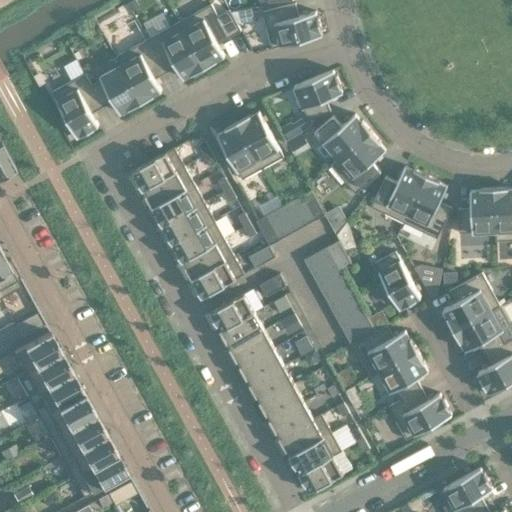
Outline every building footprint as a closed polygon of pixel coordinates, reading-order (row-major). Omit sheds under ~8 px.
[(135,0),(132,0),(128,3),(132,10),(139,6),(135,0)] [(262,10),(272,47),(322,34),(321,32),(320,29),(322,28),(318,15),(317,15),(316,12),(315,10),(304,13),(299,15),(295,2),(262,10)] [(211,3),(178,21),(203,68),(217,60),(216,59),(224,54),(218,42),(241,30),(229,8),(218,14),(211,3)] [(164,10),(144,19),(151,33),(171,24),(164,10)] [(178,21),(146,38),(165,72),(176,65),(183,77),(191,73),(192,74),(203,68),(178,21)] [(146,38),(115,56),(120,64),(141,102),(154,95),(153,93),(161,89),(155,77),(165,72),(146,38)] [(102,79),(92,84),(103,106),(113,100),(120,112),(128,107),(129,109),(141,102),(120,64),(100,75),(102,79)] [(294,84),(294,86),(295,86),(302,105),(302,106),(303,107),(308,119),(331,110),(326,98),(336,94),(342,91),(341,90),(340,87),(342,86),(336,73),(335,74),(333,70),(334,70),(333,69),(294,84)] [(52,90),(77,136),(81,133),(82,134),(94,128),(94,126),(98,124),(92,112),(103,106),(92,84),(85,72),(52,90)] [(250,113),(236,121),(261,168),(284,155),(264,121),(265,121),(262,116),(259,110),(251,115),(250,113)] [(333,114),(314,130),(323,140),(324,141),(338,158),(371,130),(362,119),(361,120),(356,114),(355,113),(350,117),(346,121),(342,124),(333,114)] [(307,118),(294,126),(301,136),(314,128),(307,118)] [(261,168),(236,121),(225,127),(225,129),(219,132),(217,133),(220,139),(242,178),(261,168)] [(338,158),(331,165),(346,183),(355,193),(362,186),(381,170),(372,160),(376,157),(381,153),(386,149),(384,147),(384,148),(380,142),(381,141),(371,130),(338,158)] [(304,136),(290,145),(298,157),(312,148),(304,136)] [(0,140),(0,175),(15,167),(0,140)] [(198,144),(204,154),(211,150),(205,140),(198,144)] [(135,176),(142,188),(185,165),(175,146),(133,169),(137,175),(135,176)] [(211,150),(204,154),(210,165),(217,161),(211,150)] [(145,194),(152,206),(195,183),(185,165),(142,188),(143,189),(144,188),(147,193),(145,194)] [(385,175),(370,206),(404,221),(427,173),(414,167),(413,169),(406,165),(405,165),(402,170),(399,175),(397,180),(385,175)] [(427,173),(404,221),(437,237),(452,206),(440,201),(442,196),(445,191),(447,185),(446,184),(439,181),(440,180),(427,173)] [(218,180),(224,190),(231,186),(225,176),(218,180)] [(155,212),(162,224),(205,201),(195,183),(152,206),(152,207),(154,206),(156,211),(155,212)] [(231,186),(224,190),(229,200),(236,197),(231,186)] [(508,186),(494,187),(496,240),(511,239),(511,187),(508,188),(508,186)] [(471,207),(458,208),(459,232),(472,232),(474,231),(495,230),(495,240),(496,240),(494,187),(479,188),(479,189),(472,189),(470,189),(470,196),(471,207)] [(311,189),(300,195),(313,220),(325,213),(311,189)] [(300,195),(289,201),(302,226),(313,220),(300,195)] [(165,230),(172,242),(214,218),(205,201),(162,224),(162,225),(164,224),(166,229),(165,230)] [(289,201),(278,207),(292,232),(302,226),(289,201)] [(278,207),(267,213),(281,238),(292,232),(278,207)] [(238,215),(243,226),(250,222),(245,211),(238,215)] [(335,215),(345,244),(356,240),(346,212),(335,215)] [(281,238),(267,213),(256,220),(269,244),(270,244),(281,238)] [(172,242),(172,243),(174,242),(176,247),(175,247),(182,260),(224,236),(214,218),(172,242)] [(250,222),(243,226),(249,236),(256,232),(250,222)] [(182,260),(182,261),(183,260),(186,264),(185,265),(191,278),(234,254),(224,236),(182,260)] [(339,239),(328,245),(333,256),(339,266),(341,270),(342,270),(353,264),(339,239)] [(269,244),(249,255),(255,267),(276,255),(270,244),(269,244)] [(304,258),(310,269),(333,256),(328,245),(304,258)] [(0,248),(0,297),(21,286),(16,277),(19,276),(10,258),(6,260),(0,248)] [(416,297),(421,295),(417,289),(418,289),(415,284),(396,250),(374,262),(385,281),(377,284),(386,300),(393,296),(399,307),(404,304),(404,306),(417,299),(416,297)] [(234,254),(191,278),(192,278),(193,278),(196,282),(194,283),(202,296),(244,273),(234,254)] [(333,256),(310,269),(316,279),(339,266),(333,256)] [(316,279),(322,290),(346,277),(342,270),(341,270),(339,266),(316,279)] [(455,269),(444,270),(444,284),(456,278),(455,269)] [(500,304),(500,303),(482,271),(448,290),(455,301),(443,308),(448,316),(446,317),(454,330),(492,309),(500,304)] [(259,283),(266,295),(286,284),(280,272),(259,283)] [(322,290),(328,301),(352,287),(346,277),(322,290)] [(328,301),(333,312),(358,298),(352,287),(328,301)] [(220,329),(220,330),(254,311),(244,292),(210,311),(217,324),(218,323),(221,328),(220,329)] [(285,294),(274,300),(280,311),(291,305),(285,294)] [(333,312),(339,322),(364,309),(358,298),(333,312)] [(339,322),(345,333),(370,319),(364,309),(339,322)] [(503,329),(492,309),(454,330),(460,342),(462,341),(466,349),(478,343),(483,352),(505,341),(499,331),(503,329)] [(21,336),(45,323),(39,311),(15,324),(21,336)] [(229,347),(230,347),(264,328),(254,311),(220,330),(227,342),(228,341),(231,346),(229,347)] [(294,312),(280,320),(287,334),(302,326),(294,312)] [(345,333),(351,344),(353,342),(376,330),(370,319),(345,333)] [(418,350),(418,349),(411,336),(409,337),(405,329),(393,335),(387,324),(376,330),(353,342),(371,375),(380,371),(418,350)] [(15,327),(3,333),(8,342),(20,335),(15,327)] [(239,364),(240,365),(274,346),(264,328),(230,347),(237,360),(238,359),(241,364),(239,364)] [(61,351),(61,350),(50,330),(13,350),(25,371),(61,351)] [(308,335),(298,341),(304,352),(314,347),(308,335)] [(511,336),(505,341),(483,352),(490,364),(478,371),(480,375),(479,376),(486,388),(487,388),(490,392),(511,379),(511,336)] [(249,382),(250,383),(284,364),(274,346),(240,365),(247,378),(248,377),(251,382),(249,382)] [(314,348),(304,353),(307,360),(313,362),(320,358),(314,348)] [(394,389),(400,399),(421,387),(416,377),(428,370),(423,362),(425,361),(418,350),(380,371),(391,391),(394,389)] [(61,351),(25,371),(35,390),(27,395),(27,396),(72,371),(61,351)] [(259,400),(260,401),(294,382),(284,364),(250,383),(256,396),(258,395),(260,399),(259,400)] [(72,371),(27,396),(38,415),(83,391),(72,371)] [(324,380),(314,386),(317,392),(327,387),(328,386),(324,380)] [(269,418),(269,419),(304,400),(294,382),(260,401),(266,413),(268,413),(270,417),(269,418)] [(338,393),(333,384),(328,386),(327,387),(332,397),(338,393)] [(421,387),(400,399),(388,405),(406,438),(451,413),(449,409),(450,408),(444,396),(442,396),(440,392),(428,398),(421,387)] [(83,391),(38,415),(49,435),(94,411),(83,391)] [(279,436),(279,437),(322,413),(321,412),(313,417),(304,400),(269,419),(276,431),(278,431),(280,435),(279,436)] [(349,412),(344,401),(337,405),(342,416),(349,412)] [(94,411),(49,435),(60,455),(105,431),(94,411)] [(289,454),(289,455),(332,431),(322,413),(279,437),(286,449),(287,448),(290,453),(289,454)] [(351,430),(357,441),(364,437),(358,426),(351,430)] [(105,431),(60,455),(71,475),(116,451),(105,431)] [(299,472),(342,449),(332,431),(289,455),(296,467),(297,466),(300,471),(299,472)] [(364,437),(357,441),(362,451),(369,447),(364,437)] [(16,443),(1,451),(5,458),(20,451),(16,443)] [(342,449),(299,472),(306,485),(307,484),(311,490),(343,472),(334,454),(342,450),(342,449)] [(116,451),(71,475),(83,496),(128,471),(116,451)] [(441,488),(435,491),(446,511),(473,511),(486,505),(481,494),(482,493),(487,491),(492,487),(491,486),(490,483),(491,482),(484,470),(483,471),(481,468),(481,467),(480,466),(441,488)] [(132,479),(107,492),(112,501),(114,504),(138,491),(132,479)] [(27,485),(12,494),(18,504),(33,496),(27,485)] [(413,511),(408,502),(401,506),(404,511),(413,511)]
